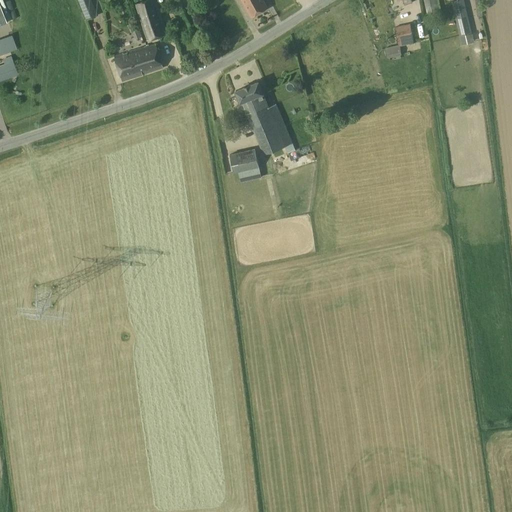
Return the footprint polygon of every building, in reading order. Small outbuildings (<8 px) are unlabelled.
[(77,0),(86,21),(98,16),(91,0),(77,0)] [(146,0),(135,4),(147,41),(167,34),(156,0),(146,0)] [(240,0),(250,17),(267,8),(262,0),(240,0)] [(437,11),(434,0),(430,0),(424,2),(427,13),(437,11)] [(461,0),(453,2),(461,36),(472,34),(463,0),(461,0)] [(385,49),(386,59),(395,57),(402,55),(400,46),(413,43),(409,24),(395,27),(399,46),(385,49)] [(0,39),(0,55),(14,51),(9,36),(0,39)] [(114,56),(122,80),(135,76),(136,77),(163,68),(155,44),(114,56)] [(0,65),(0,81),(18,75),(11,56),(2,60),(4,64),(0,65)] [(241,102),(263,156),(292,144),(276,105),(269,108),(263,93),(258,82),(236,91),(240,103),(241,102)] [(238,172),(240,182),(261,177),(254,148),(229,154),(234,173),(238,172)]
